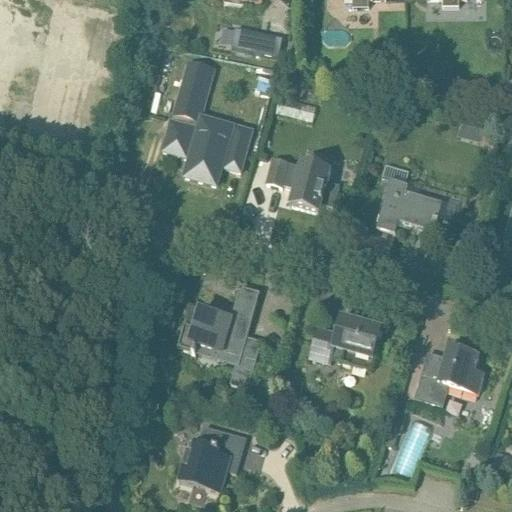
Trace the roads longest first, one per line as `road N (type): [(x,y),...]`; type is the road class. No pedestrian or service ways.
road 1 (residential): [(511,335),(151,231)]
road 2 (residential): [(132,511),(118,443),(151,231)]
road 3 (residential): [(489,511),(387,494),(300,511)]
road 4 (residential): [(151,231),(0,191)]
